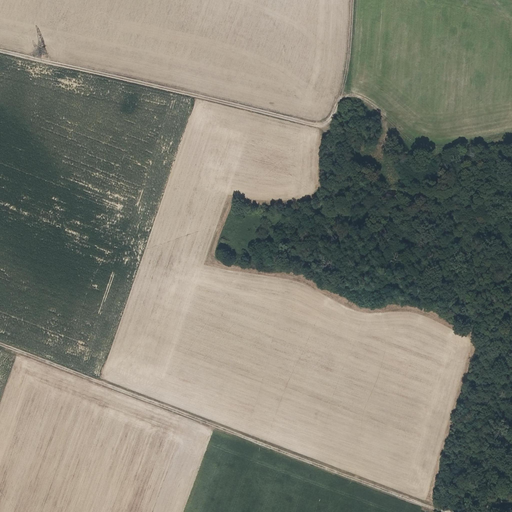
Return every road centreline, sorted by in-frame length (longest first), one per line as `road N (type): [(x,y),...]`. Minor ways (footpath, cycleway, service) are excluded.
road 1 (track): [(0,345),(426,506),(466,511),(511,500)]
road 2 (track): [(0,52),(319,125),(341,96),(352,0)]
road 3 (track): [(341,96),(374,108),(379,144),(343,196),(319,212),(291,211),(277,220)]
